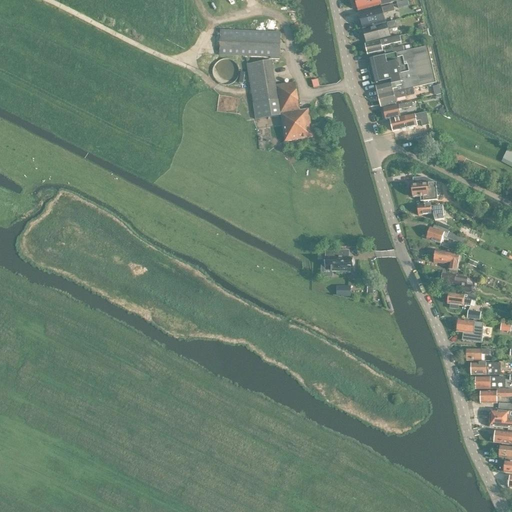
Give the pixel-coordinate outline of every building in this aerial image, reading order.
[(352,0),(354,4),(356,4),(357,10),(380,4),(380,5),(392,2),(391,0),(352,0)] [(381,9),(358,15),(360,20),(359,22),(360,26),(362,26),(362,28),(385,22),(383,14),(394,11),(392,4),(381,7),(381,9)] [(387,24),(363,30),(364,35),(363,37),(364,40),(365,40),(365,42),(389,36),(388,30),(396,28),(394,21),(387,23),(387,24)] [(219,54),(270,56),(270,58),(279,58),(280,32),(220,30),(219,54)] [(380,40),(365,44),(368,55),(383,51),(381,46),(401,41),(399,35),(380,40)] [(369,59),(375,83),(390,80),(401,77),(404,90),(412,88),(436,83),(428,46),(397,53),(395,48),(384,51),(385,56),(369,59)] [(224,80),(243,82),(244,73),(238,72),(239,61),(222,59),(219,77),(225,77),(224,80)] [(271,60),(247,64),(256,119),(280,115),(285,141),(312,137),(308,109),(300,110),(295,82),(276,85),(276,86),(275,86),(271,60)] [(376,85),(378,96),(404,90),(401,77),(390,80),(391,81),(376,85)] [(404,90),(378,96),(381,106),(396,103),(395,98),(413,94),(412,88),(404,90)] [(411,102),(383,108),(385,119),(401,116),(399,108),(401,107),(402,108),(412,106),(411,102)] [(426,112),(390,120),(392,131),(416,125),(415,121),(421,120),(422,126),(429,124),(426,112)] [(501,160),(511,165),(511,152),(506,150),(501,160)] [(454,153),(452,160),(463,164),(462,168),(467,170),(467,168),(485,176),(488,168),(454,153)] [(413,196),(421,196),(421,201),(435,199),(434,187),(436,187),(436,181),(424,176),(414,177),(415,183),(412,184),(412,189),(411,190),(411,194),(413,195),(413,196)] [(417,204),(418,215),(434,214),(435,220),(444,219),(443,206),(431,207),(431,203),(417,204)] [(450,226),(440,222),(438,226),(448,230),(450,226)] [(446,237),(461,243),(472,248),(475,243),(463,238),(447,231),(447,230),(438,226),(436,229),(430,227),(426,238),(441,243),(444,236),(446,237)] [(348,251),(326,250),(326,266),(332,266),(332,271),(350,272),(350,267),(352,267),(352,266),(353,266),(354,262),(353,259),(352,259),(352,257),(348,257),(348,251)] [(433,259),(434,260),(433,262),(448,265),(447,269),(450,269),(449,272),(457,273),(457,271),(459,255),(452,252),(435,250),(434,256),(433,256),(433,259)] [(440,275),(439,281),(441,281),(441,283),(455,285),(462,286),(461,289),(471,291),(471,287),(466,286),(467,277),(455,275),(442,273),(442,275),(440,275)] [(449,293),(447,303),(450,304),(450,308),(458,309),(458,305),(463,305),(470,306),(472,300),(476,301),(478,295),(462,291),(462,294),(449,293)] [(481,312),(468,310),(467,318),(480,319),(481,312)] [(455,329),(457,329),(457,331),(463,332),(462,340),(481,343),(483,329),(484,323),(458,319),(457,325),(456,325),(455,329)] [(467,360),(467,361),(481,361),(481,354),(490,354),(490,349),(467,349),(467,354),(465,354),(465,360),(467,360)] [(499,363),(486,363),(471,363),(471,368),(470,369),(470,372),(471,373),(471,374),(499,374),(499,363)] [(476,382),(474,383),(474,386),(476,387),(476,389),(503,389),(503,377),(476,377),(476,382)] [(481,397),(479,397),(479,401),(481,401),(481,403),(497,403),(497,397),(511,396),(511,389),(496,390),(496,391),(481,391),(481,397)] [(490,410),(490,418),(508,420),(511,419),(511,416),(508,416),(509,411),(490,410)] [(490,418),(489,426),(511,428),(511,420),(508,420),(490,418)] [(493,437),(493,440),(494,441),(494,442),(511,444),(511,432),(495,431),(495,436),(493,437)] [(511,446),(500,445),(499,451),(498,452),(498,454),(499,455),(499,457),(511,458),(511,446)] [(503,469),(504,470),(504,472),(511,472),(511,460),(505,460),(504,465),(503,466),(503,469)]
